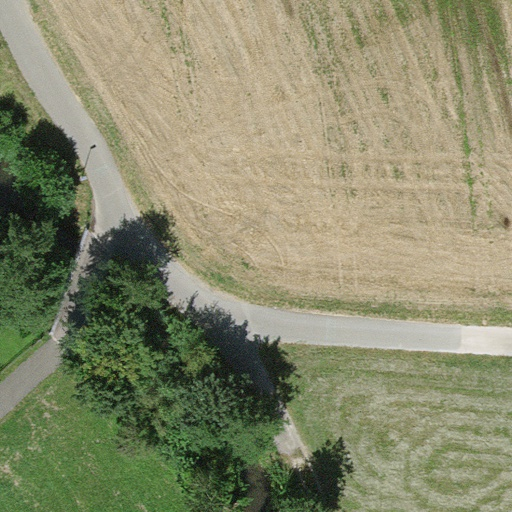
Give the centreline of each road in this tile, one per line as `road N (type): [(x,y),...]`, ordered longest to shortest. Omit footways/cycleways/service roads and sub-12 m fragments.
road 1 (track): [(110,213),(207,314),(430,347),(511,348)]
road 2 (track): [(110,213),(12,0)]
road 3 (track): [(0,400),(62,338),(110,213)]
road 4 (track): [(300,511),(286,442),(207,314)]
